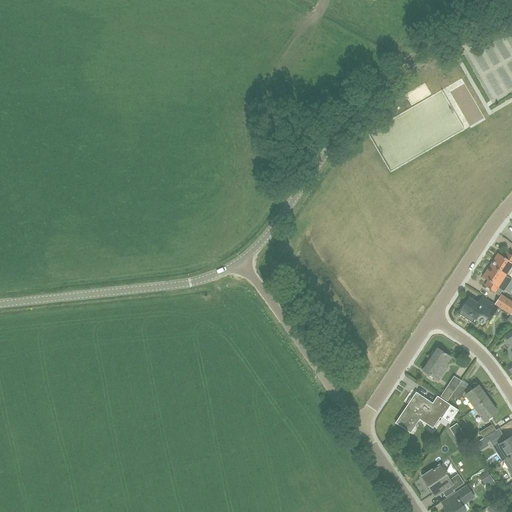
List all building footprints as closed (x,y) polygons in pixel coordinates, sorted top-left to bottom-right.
[(509,278),(511,272),(511,256),(507,253),(504,258),(498,254),(490,266),(509,278)] [(509,278),(490,266),(482,278),(488,282),(485,286),(498,295),(502,291),(503,292),(511,279),(509,278)] [(511,316),(511,313),(511,301),(501,295),(495,305),(511,316)] [(490,320),(498,308),(482,297),(478,304),(469,298),(461,309),(461,310),(459,314),(473,323),(479,314),(490,320)] [(443,369),(451,357),(437,348),(423,370),(438,379),(445,370),(443,369)] [(441,397),(448,401),(462,381),(455,377),(441,397)] [(458,399),(467,387),(461,383),(452,395),(458,399)] [(476,408),(489,399),(480,386),(467,395),(476,408)] [(440,417),(442,418),(449,423),(458,410),(437,396),(432,403),(416,392),(396,422),(411,432),(420,419),(433,428),(440,417)] [(498,412),(489,399),(476,408),(485,421),(498,412)] [(461,442),(468,438),(459,424),(452,429),(461,442)] [(501,437),(494,426),(481,434),(488,445),(501,437)] [(508,458),(511,455),(511,437),(504,442),(501,438),(493,443),(503,461),(504,461),(505,460),(508,458)] [(454,490),(465,483),(459,474),(450,479),(441,466),(423,477),(435,495),(451,485),(454,490)] [(491,488),(495,484),(487,471),(479,476),(485,485),(488,483),(491,488)] [(467,486),(453,496),(442,503),(446,508),(445,508),(446,511),(466,511),(467,511),(462,504),(473,496),(467,486)] [(486,506),(489,511),(498,511),(499,509),(495,502),(493,503),(492,502),(486,506)]
